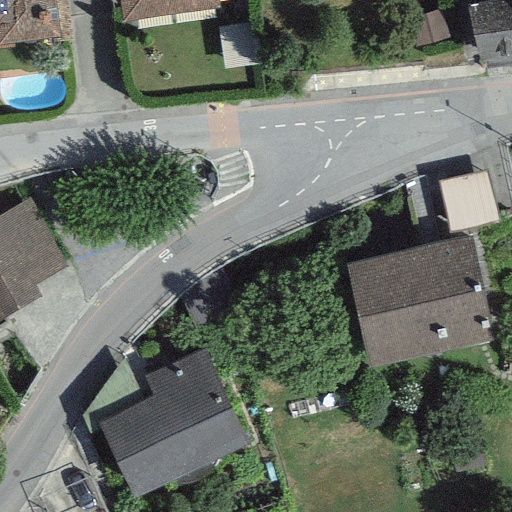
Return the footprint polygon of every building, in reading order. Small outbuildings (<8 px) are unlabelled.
[(0,0),(0,44),(51,38),(72,35),(66,0),(0,0)] [(119,0),(120,11),(204,0),(119,0)] [(511,55),(511,0),(471,0),(481,61),(511,55)] [(442,6),(406,15),(413,43),(449,34),(442,6)] [(496,162),(450,171),(458,214),(504,205),(496,162)] [(30,195),(0,211),(0,311),(41,290),(36,281),(67,264),(30,195)] [(471,224),(347,251),(370,352),(493,325),(471,224)] [(204,340),(145,367),(154,387),(99,412),(133,485),(247,433),(204,340)]
